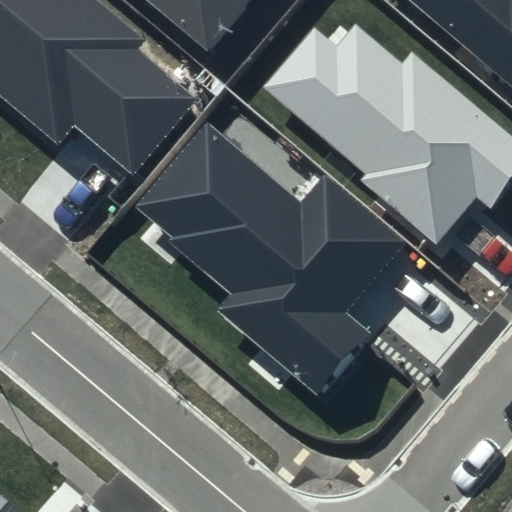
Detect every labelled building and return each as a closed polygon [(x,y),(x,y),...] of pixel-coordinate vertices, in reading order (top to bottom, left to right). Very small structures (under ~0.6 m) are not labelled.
[(143,42),(92,0),(0,0),(0,93),(58,142),(74,123),(136,175),(199,99),(138,48),(143,42)] [(147,0),(206,49),(246,0),(147,0)] [(511,0),(417,0),(511,79),(511,0)] [(402,62),(356,23),(337,45),(314,25),(262,86),(363,172),(358,178),(434,242),(476,193),(491,205),(511,179),(511,136),(411,52),(402,62)] [(300,203),(206,125),(138,206),(171,234),(167,239),(233,294),(221,308),(322,392),(372,333),(348,313),(405,244),(323,175),(300,203)] [(15,511),(0,499),(0,511),(15,511)]
